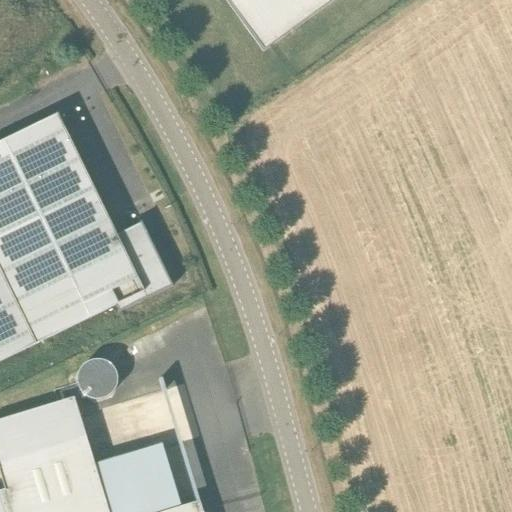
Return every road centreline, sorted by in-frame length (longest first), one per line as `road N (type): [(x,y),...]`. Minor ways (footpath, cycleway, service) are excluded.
road 1 (unclassified): [(308,511),(263,346),(217,222),(152,97),(87,0)]
road 2 (unknown): [(86,85),(182,277)]
